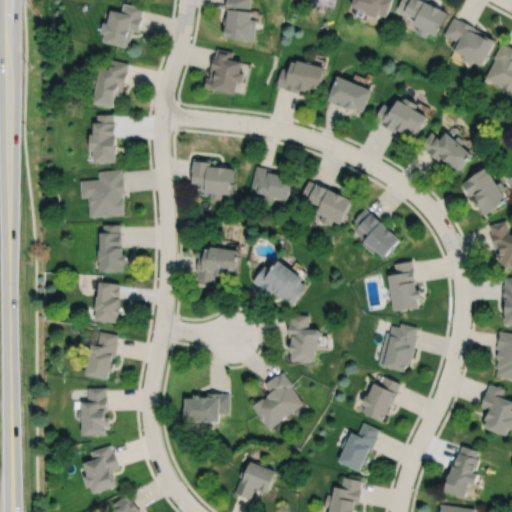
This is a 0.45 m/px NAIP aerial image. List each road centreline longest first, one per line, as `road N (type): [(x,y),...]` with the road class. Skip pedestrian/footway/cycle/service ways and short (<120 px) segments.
road 1 (residential): [(187,0),(163,102),(168,266),(150,418),(159,459),(196,511)]
road 2 (secondary): [(7,0),(10,511)]
road 3 (residential): [(447,233),(411,190),(334,146),(270,126),(162,114)]
road 4 (residential): [(397,511),(455,355),(462,294),(447,233)]
